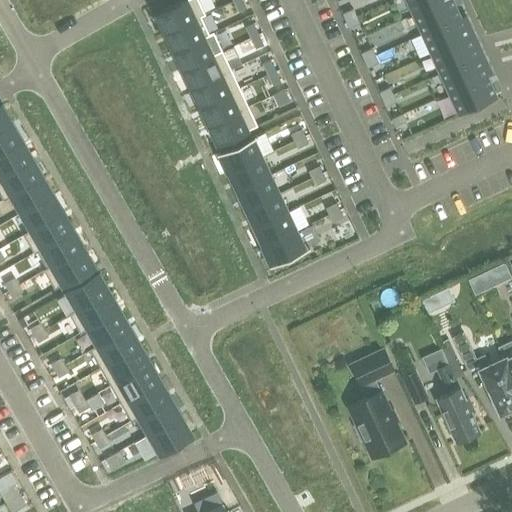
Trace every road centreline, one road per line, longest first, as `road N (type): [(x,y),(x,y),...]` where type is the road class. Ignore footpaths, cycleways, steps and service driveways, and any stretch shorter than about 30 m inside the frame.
road 1 (residential): [(0,370),(78,505),(244,429)]
road 2 (unclassified): [(185,323),(33,69)]
road 3 (residential): [(185,323),(397,231),(386,207)]
road 4 (residential): [(386,207),(288,0)]
road 5 (residential): [(386,207),(511,151)]
road 6 (residential): [(137,0),(23,53)]
road 7 (unclassified): [(244,429),(185,323)]
